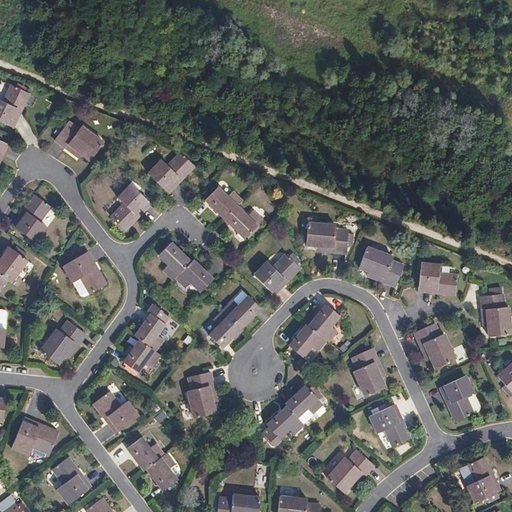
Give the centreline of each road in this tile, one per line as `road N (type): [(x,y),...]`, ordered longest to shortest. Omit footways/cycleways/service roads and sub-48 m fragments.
road 1 (residential): [(436,449),(377,315),(349,291),(304,291),(266,328),(252,373)]
road 2 (residential): [(0,204),(38,166),(120,258)]
road 3 (residential): [(120,258),(129,307),(59,391)]
road 4 (residential): [(141,511),(59,391)]
